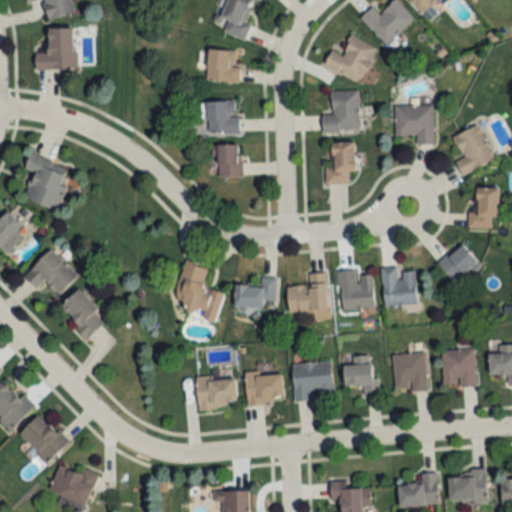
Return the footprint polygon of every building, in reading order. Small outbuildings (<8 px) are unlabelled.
[(70,0),(24,0),(25,3),(36,0),(43,0),(47,19),(73,13),(70,0)] [(227,0),(220,18),(227,20),(222,32),(242,39),(256,0),(227,0)] [(386,45),(414,18),(396,0),(393,0),(379,14),(371,6),(359,18),(386,45)] [(409,0),(419,12),(434,0),(409,0)] [(36,69),(75,69),(75,28),(47,28),(47,53),(36,53),(36,69)] [(324,64),(358,82),(376,48),(351,35),(341,54),(331,49),(324,64)] [(237,82),(238,50),(207,50),(206,81),(237,82)] [(323,132),(358,132),(358,90),(331,91),(331,114),(322,115),(323,132)] [(206,101),(206,133),(237,133),(237,101),(206,101)] [(395,136),(415,136),(415,144),(433,144),(433,105),(395,105),(395,136)] [(455,161),(461,175),(494,160),(478,124),(452,137),(462,158),(455,161)] [(327,183),(349,183),(349,172),(354,172),(354,143),(327,143),(327,183)] [(241,176),(241,144),(214,144),(214,176),(241,176)] [(23,197),(54,210),(70,171),(30,154),(24,169),(33,173),(23,197)] [(467,212),(467,228),(491,228),(491,219),(498,219),(498,188),(475,188),(474,212),(467,212)] [(23,238),(17,232),(22,226),(7,212),(0,218),(0,251),(4,256),(23,238)] [(438,259),(449,281),(476,267),(465,245),(438,259)] [(45,282),(58,295),(78,276),(51,249),(24,276),(37,290),(45,282)] [(208,267),(184,261),(175,297),(188,301),(185,314),(216,322),(223,293),(203,288),(208,267)] [(384,306),(417,304),(415,272),(397,273),(397,266),(381,267),(384,306)] [(341,311),(373,309),(372,273),(355,274),(355,271),(339,272),(341,311)] [(288,314),(328,312),(326,273),(308,274),(308,286),(287,287),(288,314)] [(275,301),(276,278),(259,277),(259,287),(236,286),(235,308),(263,309),(264,301),(275,301)] [(86,339),(106,321),(78,290),(58,308),(86,339)] [(511,344),(497,344),(497,353),(489,353),(489,375),(507,375),(507,384),(511,384),(511,344)] [(442,386),(474,386),(474,350),(442,350),(442,386)] [(392,354),(394,392),(426,390),(424,353),(392,354)] [(345,365),(346,386),(362,385),(362,395),(378,395),(378,376),(372,377),(371,356),(351,356),(351,365),(345,365)] [(311,400),(310,393),(333,391),(330,361),(292,364),(294,401),(311,400)] [(247,405),(283,402),(282,373),(245,375),(247,405)] [(197,378),(197,409),(236,407),(235,377),(197,378)] [(23,395),(19,399),(1,381),(0,382),(0,416),(12,429),(34,405),(23,395)] [(39,415),(19,435),(47,463),(67,443),(39,415)] [(96,474),(58,463),(49,495),(87,506),(96,474)] [(486,472),(448,472),(448,502),(486,502),(486,472)] [(399,508),(438,505),(437,473),(420,473),(420,484),(398,485),(399,508)] [(511,479),(500,480),(501,507),(511,506),(511,479)] [(340,511),(370,511),(370,487),(351,488),(350,481),(330,481),(331,501),(340,501),(340,511)] [(249,511),(250,492),(213,492),(213,502),(222,502),(221,511),(249,511)]
